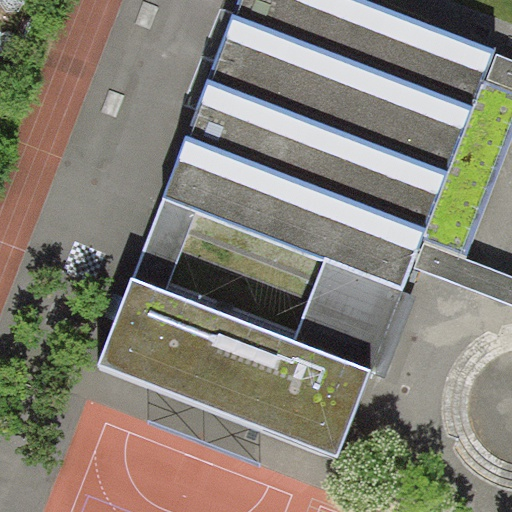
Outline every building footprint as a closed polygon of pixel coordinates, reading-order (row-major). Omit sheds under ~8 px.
[(499,60),(500,52),(359,0),(237,0),(161,203),(195,216),(322,263),(288,352),(161,305),(127,292),(95,379),(342,472),(413,280),(416,273),(426,249),(491,83),(499,60)] [(0,63),(9,67),(19,42),(0,34),(0,63)] [(511,64),(499,60),(491,83),(511,94),(511,64)] [(511,137),(511,94),(491,83),(426,249),(466,261),(511,137)] [(161,203),(127,292),(161,305),(195,216),(161,203)] [(511,309),(511,278),(466,261),(426,249),(416,273),(511,309)]
